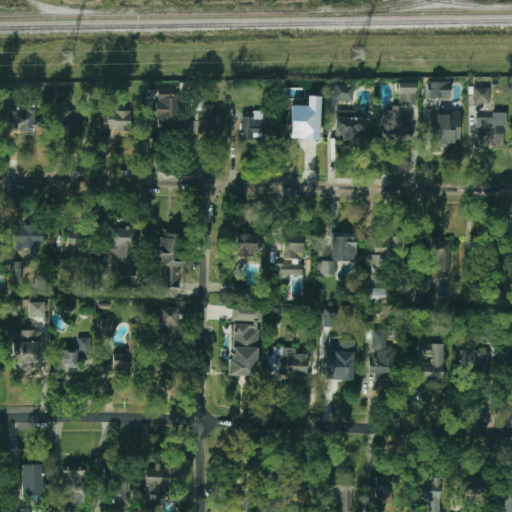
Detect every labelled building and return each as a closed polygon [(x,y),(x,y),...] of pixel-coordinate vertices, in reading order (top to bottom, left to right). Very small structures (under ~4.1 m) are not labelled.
[(449,98),(449,82),(427,82),(427,97),(449,98)] [(416,104),(415,83),(396,83),(396,94),(399,94),(399,104),(416,104)] [(353,85),(334,84),(333,100),(352,101),(353,85)] [(177,86),(158,86),(158,109),(151,109),(151,131),(177,131),(177,86)] [(489,87),(473,87),(473,103),(489,103),(489,87)] [(291,105),(290,139),(319,140),(320,96),(308,96),(307,105),(291,105)] [(213,104),(198,104),(198,120),(186,120),(186,135),(220,134),(220,111),(213,111),(213,104)] [(35,107),(10,106),(10,129),(35,130),(35,107)] [(412,141),(412,114),(400,114),(400,108),(382,108),(383,141),(412,141)] [(364,142),(365,110),(336,110),(335,141),(364,142)] [(130,111),(104,111),(103,129),(111,130),(111,143),(124,143),(124,132),(130,132),(130,111)] [(460,112),(435,112),(434,144),(459,145),(460,112)] [(505,112),(492,112),(492,117),(475,117),(475,145),(505,145),(505,112)] [(61,113),(60,132),(78,133),(79,113),(61,113)] [(241,118),(242,139),(272,138),(271,117),(241,118)] [(42,244),(43,226),(14,225),(13,249),(29,250),(29,259),(36,259),(36,244),(42,244)] [(135,276),(135,229),(110,229),(111,277),(135,276)] [(355,261),(355,233),(331,232),(330,261),(355,261)] [(161,297),(178,297),(179,234),(155,233),(154,260),(162,260),(161,297)] [(259,253),(259,233),(236,234),(236,254),(259,253)] [(302,258),(303,234),(283,233),(282,257),(302,258)] [(399,248),(400,235),(392,235),(392,237),(367,235),(364,267),(381,268),(382,252),(390,253),(390,248),(399,248)] [(450,238),(428,238),(427,259),(438,260),(438,272),(449,272),(450,238)] [(21,262),(12,262),(12,282),(22,282),(21,262)] [(303,264),(277,264),(276,274),(302,275),(303,264)] [(231,295),(245,295),(245,282),(232,281),(231,295)] [(385,303),(386,288),(365,287),(365,302),(385,303)] [(44,302),(29,302),(28,316),(43,316),(44,302)] [(257,376),(259,307),(232,306),(232,322),(230,376),(257,376)] [(176,307),(160,307),(159,342),(176,342),(176,307)] [(323,326),(335,327),(335,308),(324,308),(323,326)] [(113,317),(101,317),(101,332),(113,332),(113,317)] [(40,330),(12,331),(13,371),(41,371),(40,330)] [(369,371),(393,371),(393,335),(369,335),(369,371)] [(77,357),(90,357),(91,337),(78,337),(77,357)] [(324,378),(352,379),(354,341),(339,340),(339,351),(325,350),(324,378)] [(443,344),(431,343),(430,363),(416,363),(415,383),(443,384),(443,344)] [(306,379),(307,353),(295,353),(295,348),(272,347),(272,363),(276,363),(276,369),(278,369),(278,378),(306,379)] [(76,349),(58,348),(57,368),(76,369),(76,349)] [(487,350),(460,349),(460,372),(486,372),(487,350)] [(149,372),(164,371),(163,352),(149,352),(149,372)] [(112,360),(107,360),(107,370),(129,371),(129,354),(112,354),(112,360)] [(41,464),(21,464),(21,490),(28,489),(28,496),(42,496),(41,464)] [(141,511),(156,511),(157,501),(149,501),(150,492),(160,492),(160,486),(171,486),(172,467),(143,466),(141,511)] [(83,492),(84,471),(63,470),(62,491),(83,492)] [(257,507),(255,471),(238,472),(239,477),(230,477),(231,494),(241,494),(242,507),(257,507)] [(271,493),(303,494),(304,477),(284,476),(284,473),(272,472),(271,493)] [(126,476),(108,476),(110,511),(127,510),(126,476)] [(326,493),(337,494),(336,511),(352,511),(352,476),(326,476),(326,493)] [(393,494),(394,477),(375,476),(374,494),(393,494)] [(417,477),(416,501),(428,502),(427,511),(439,511),(440,478),(417,477)] [(480,495),(481,478),(462,477),(461,495),(480,495)]
